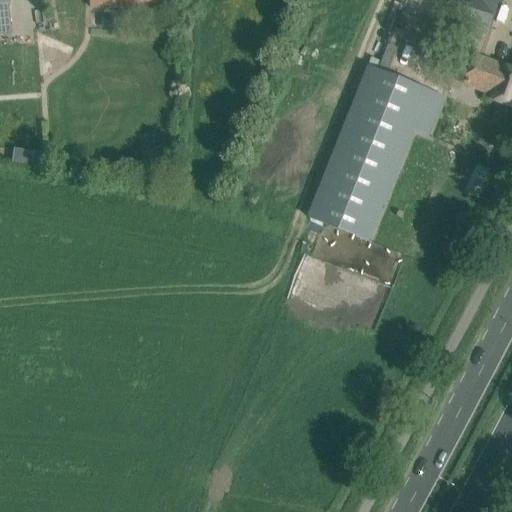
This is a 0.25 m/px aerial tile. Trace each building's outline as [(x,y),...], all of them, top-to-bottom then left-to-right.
[(91,0),(92,7),(156,9),(155,0),(91,0)] [(465,0),(463,7),(456,5),(451,25),(490,37),(496,16),(494,16),(498,0),(465,0)] [(476,57),(466,85),(472,87),(473,83),(493,91),(491,94),(489,100),(511,108),(511,70),(502,66),(502,67),(476,57)] [(310,218),(369,242),(413,131),(428,137),(444,97),(370,67),(310,218)] [(143,153),(151,171),(169,163),(162,145),(143,153)] [(481,200),(494,172),(477,164),(464,192),(481,200)]
